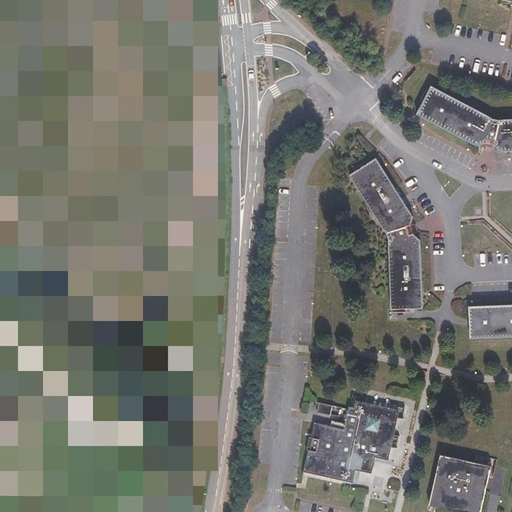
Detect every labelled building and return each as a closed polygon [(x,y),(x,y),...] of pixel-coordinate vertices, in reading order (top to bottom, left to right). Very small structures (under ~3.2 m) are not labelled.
[(503,151),(511,150),(511,120),(497,121),(434,90),(421,116),(478,147),(486,146),(488,149),(494,151),(499,148),(503,151)] [(414,219),(376,158),(352,174),(392,238),(395,305),(425,304),(421,239),(418,236),(419,232),(416,224),(413,223),(414,219)] [(511,304),(471,307),(471,337),(511,335),(511,304)] [(359,470),(368,471),(371,468),(372,461),(384,463),(397,406),(359,398),(353,419),(341,417),(339,428),(315,424),(304,475),(332,481),(335,476),(357,481),(359,470)] [(434,506),(467,511),(480,511),(491,466),(444,457),(434,506)]
